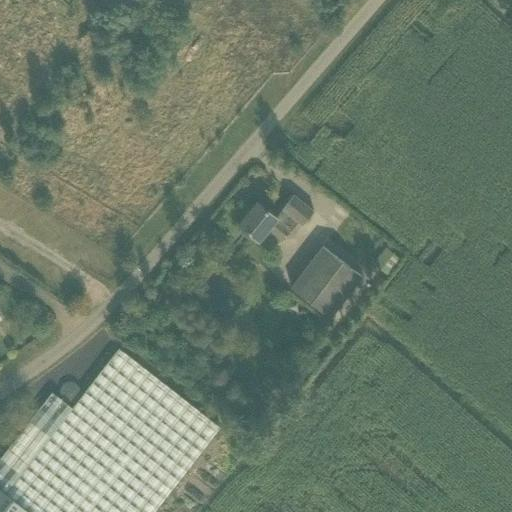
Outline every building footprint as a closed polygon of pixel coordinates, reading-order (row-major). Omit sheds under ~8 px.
[(258,203),(239,226),(242,228),(240,231),(254,243),(256,240),(258,241),(268,229),(283,241),(291,231),(298,222),(302,225),(313,212),(294,195),(282,209),(283,210),(276,218),(258,203)] [(323,246),(291,288),(329,317),(361,276),(323,246)] [(373,264),(388,276),(401,259),(385,247),(373,264)] [(328,511),(119,348),(72,408),(52,393),(0,459),(0,488),(26,509),(23,511),(328,511)] [(0,511),(23,511),(26,509),(0,488),(0,511)]
